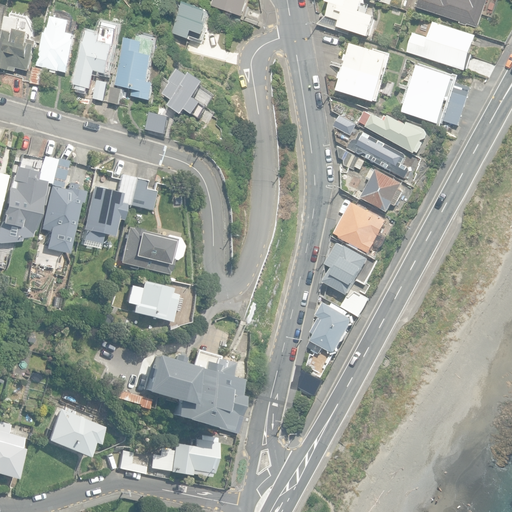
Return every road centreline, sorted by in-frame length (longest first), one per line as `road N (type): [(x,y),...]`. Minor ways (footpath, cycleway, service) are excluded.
road 1 (residential): [(292,33),(255,54),(262,209),(245,275),(227,287),(215,277),(211,198),(196,169),(0,106)]
road 2 (tertiary): [(511,89),(290,483)]
road 3 (residential): [(279,379),(309,258),(317,173),(292,33)]
road 4 (residential): [(0,506),(29,507),(132,481),(245,500)]
road 5 (residential): [(245,500),(259,418),(279,379)]
